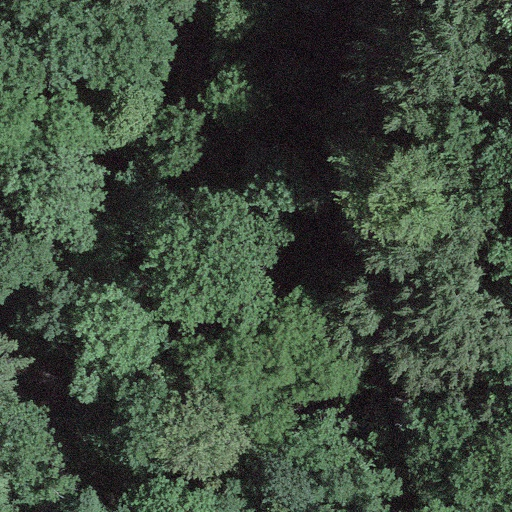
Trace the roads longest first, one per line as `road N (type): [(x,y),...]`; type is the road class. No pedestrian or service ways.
road 1 (track): [(494,511),(422,311),(336,180)]
road 2 (track): [(336,180),(281,95),(208,23),(166,0)]
